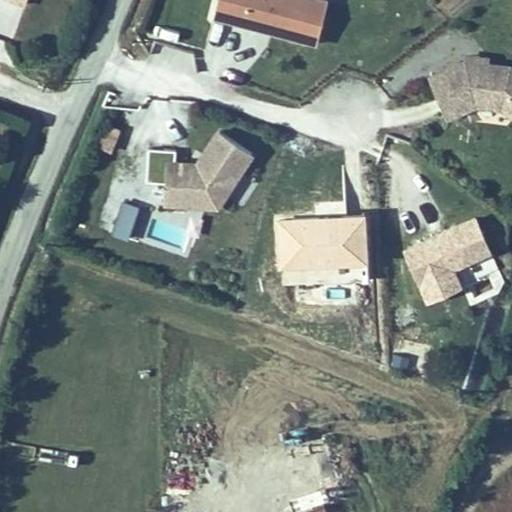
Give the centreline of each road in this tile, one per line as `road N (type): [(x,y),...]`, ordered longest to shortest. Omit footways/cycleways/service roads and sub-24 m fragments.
road 1 (residential): [(98,53),(396,152)]
road 2 (tertiary): [(0,297),(71,112)]
